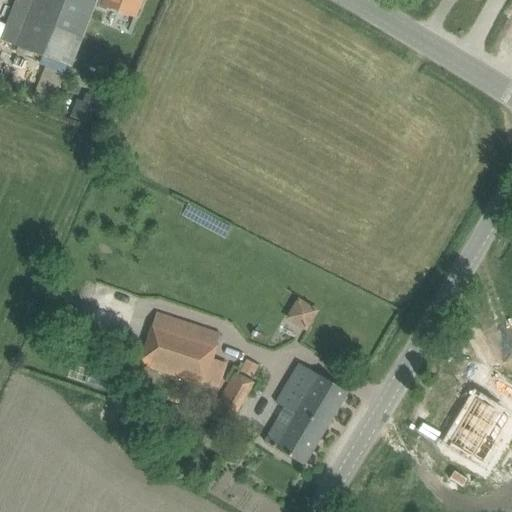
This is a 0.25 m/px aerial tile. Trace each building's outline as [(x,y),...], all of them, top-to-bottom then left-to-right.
[(142,0),(28,0),(36,3),(20,45),(71,65),(94,6),(108,11),(109,8),(135,19),(142,0)] [(511,11),(492,56),(511,65),(511,11)] [(71,88),(62,114),(83,121),(92,95),(71,88)] [(172,211),(189,219),(193,211),(176,203),(172,211)] [(274,317),(294,328),(307,307),(287,295),(274,317)] [(152,324),(138,365),(201,386),(202,382),(217,387),(226,363),(211,358),(219,334),(168,316),(164,329),(152,324)] [(347,393),(317,374),(299,363),(274,403),(285,410),(266,442),(304,465),(347,393)] [(208,418),(228,429),(255,383),(234,373),(208,418)] [(441,436),(457,390),(432,382),(426,399),(411,393),(401,422),(441,436)] [(475,399),(450,442),(483,462),(509,419),(475,399)]
